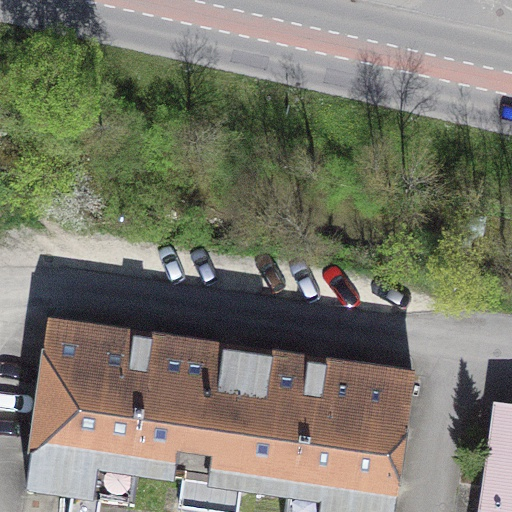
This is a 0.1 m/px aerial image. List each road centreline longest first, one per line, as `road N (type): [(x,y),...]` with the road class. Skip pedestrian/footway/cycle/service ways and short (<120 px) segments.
road 1 (residential): [(0,318),(38,302),(511,355)]
road 2 (primary): [(125,0),(511,86)]
